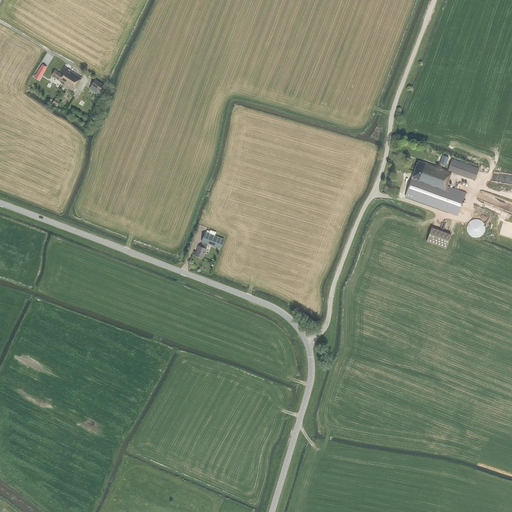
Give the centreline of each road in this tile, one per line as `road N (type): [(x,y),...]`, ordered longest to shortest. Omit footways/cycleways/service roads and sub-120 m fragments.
road 1 (unclassified): [(306,341),(326,323),(434,0)]
road 2 (tertiary): [(306,341),(275,308),(0,203)]
road 3 (tertiary): [(271,511),(311,377),(306,341)]
